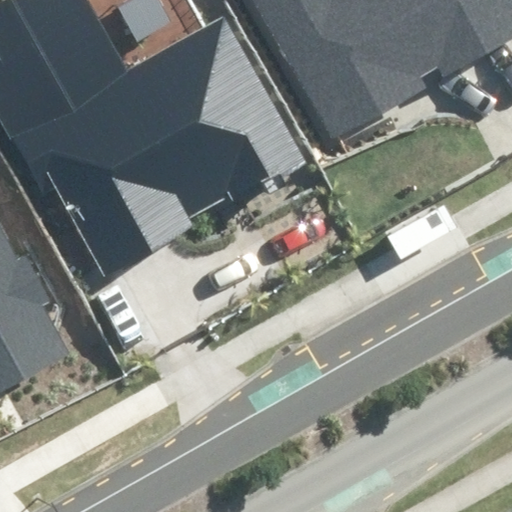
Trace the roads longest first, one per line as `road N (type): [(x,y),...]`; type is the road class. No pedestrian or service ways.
road 1 (residential): [(69,511),(511,261)]
road 2 (residential): [(511,355),(230,511)]
